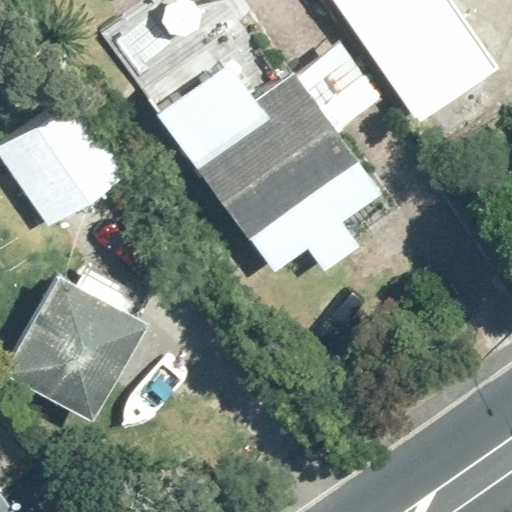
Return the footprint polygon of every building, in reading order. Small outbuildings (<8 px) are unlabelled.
[(336,0),(359,32),(378,17),(409,62),(499,0),(336,0)] [(336,128),(378,96),(335,37),(290,71),(288,68),(256,91),(228,52),(151,109),(271,270),(304,245),(322,269),(356,245),(339,221),(381,189),(336,128)] [(400,86),(447,150),(511,103),(511,100),(466,37),(400,86)] [(58,72),(0,112),(0,158),(45,226),(125,171),(58,72)] [(0,370),(0,371),(89,419),(142,321),(53,272),(0,370)] [(0,491),(0,510),(9,505),(0,491)]
